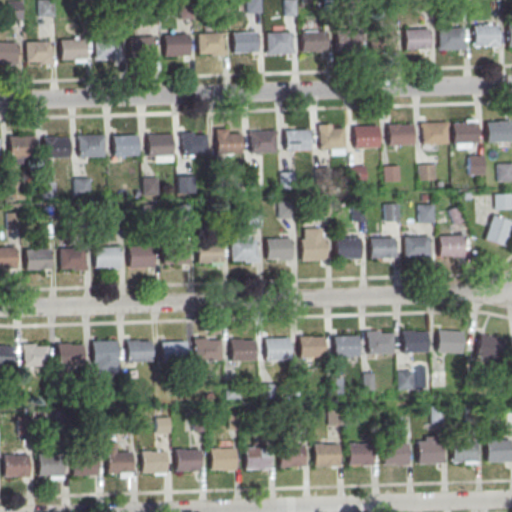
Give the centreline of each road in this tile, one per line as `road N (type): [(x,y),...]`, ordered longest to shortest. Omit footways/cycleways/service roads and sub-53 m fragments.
road 1 (residential): [(511,278),(475,293),(0,306)]
road 2 (residential): [(511,83),(0,100)]
road 3 (residential): [(511,499),(103,511)]
